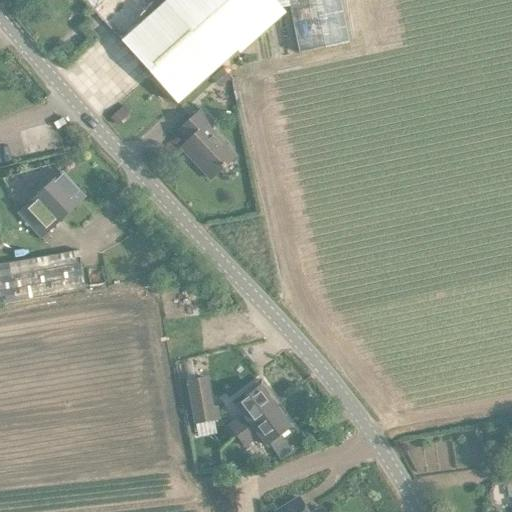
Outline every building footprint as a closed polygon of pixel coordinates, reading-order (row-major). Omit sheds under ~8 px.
[(84,0),(121,40),(120,41),(176,103),(237,49),(238,51),(283,11),(278,6),(289,5),(298,52),(348,42),(339,0),(84,0)] [(179,147),(208,177),(220,166),(221,167),(234,156),(205,125),(209,121),(199,110),(178,129),(187,140),(179,147)] [(16,212),(17,213),(38,237),(81,200),(57,176),(16,212)] [(0,262),(0,301),(85,288),(79,249),(0,262)] [(206,309),(214,307),(213,300),(205,302),(206,309)] [(214,420),(211,406),(206,377),(186,381),(194,424),(195,424),(212,420),(214,420)] [(272,395),(260,379),(242,393),(244,396),(234,403),(242,414),(227,425),(235,436),(276,407),(268,397),(272,395)] [(290,426),(276,407),(235,436),(242,445),(257,434),(265,445),(269,442),(280,459),(293,452),(279,435),(290,426)] [(306,511),(298,498),(274,511),(306,511)]
